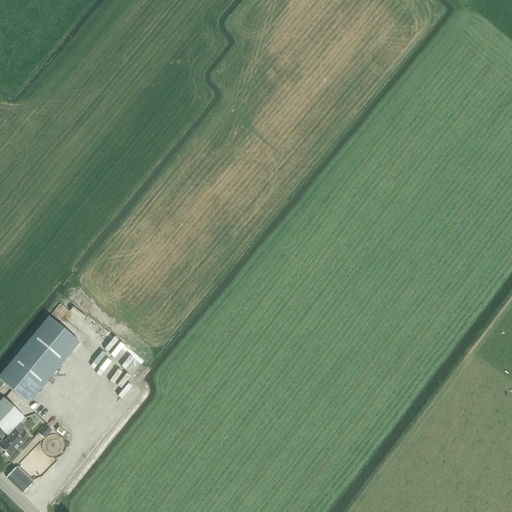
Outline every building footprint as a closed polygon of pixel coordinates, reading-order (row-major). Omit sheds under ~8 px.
[(49,318),(0,377),(0,381),(29,405),(80,344),(49,318)] [(121,367),(131,374),(140,362),(130,355),(121,367)] [(3,398),(0,400),(0,428),(7,435),(24,418),(3,398)] [(32,412),(39,404),(35,401),(28,409),(32,412)] [(1,440),(0,441),(0,451),(1,452),(3,450),(9,457),(28,437),(24,433),(26,431),(19,425),(3,442),(1,440)] [(47,426),(39,435),(44,440),(52,431),(47,426)] [(77,468),(85,455),(80,452),(72,465),(77,468)] [(23,494),(32,483),(16,467),(6,478),(23,494)] [(66,480),(73,471),(68,467),(62,476),(66,480)] [(59,492),(63,481),(58,478),(53,490),(59,492)]
